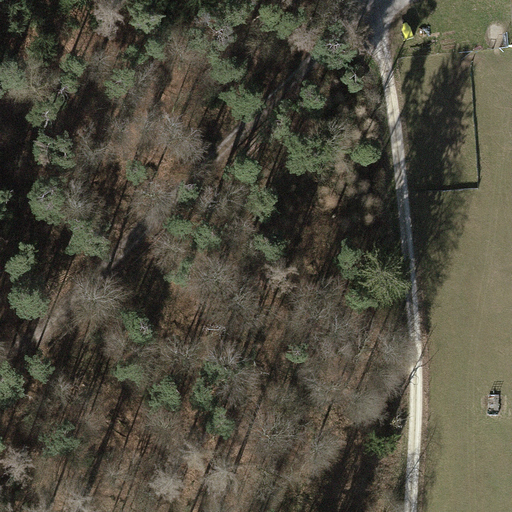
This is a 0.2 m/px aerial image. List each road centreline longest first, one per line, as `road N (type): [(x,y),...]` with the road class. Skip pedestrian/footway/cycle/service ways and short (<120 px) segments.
road 1 (track): [(385,0),(373,1),(50,324),(0,352)]
road 2 (track): [(409,511),(418,304),(373,0)]
